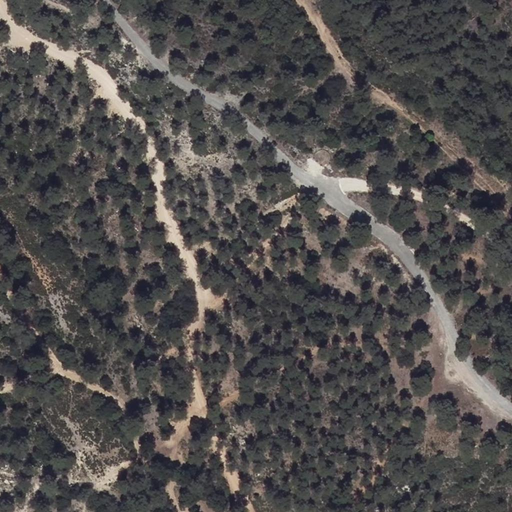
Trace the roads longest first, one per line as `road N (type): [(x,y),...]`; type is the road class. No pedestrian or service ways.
road 1 (track): [(0,10),(91,72),(129,111),(155,160),(203,303),(187,339),(199,402),(239,511)]
road 2 (unclassified): [(103,0),(159,63),(401,249),(476,372),(511,408)]
road 3 (track): [(511,253),(433,201),(354,184),(316,185)]
